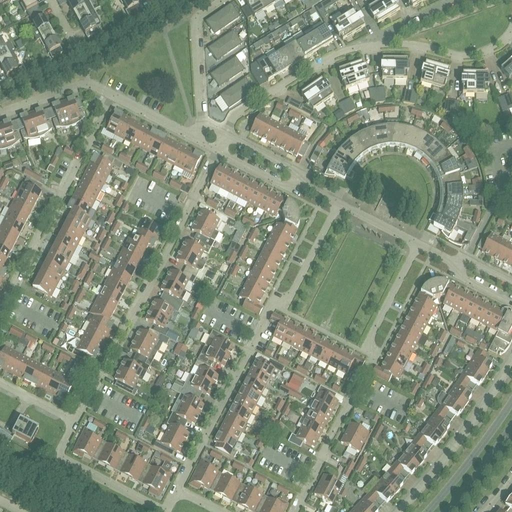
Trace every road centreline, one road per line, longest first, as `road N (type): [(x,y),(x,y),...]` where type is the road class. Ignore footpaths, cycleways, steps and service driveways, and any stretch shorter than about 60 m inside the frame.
road 1 (residential): [(75,420),(220,144)]
road 2 (residential): [(293,511),(418,243)]
road 3 (residential): [(0,309),(111,95)]
road 4 (residential): [(178,490),(276,307)]
road 5 (residential): [(220,144),(266,93),(380,34)]
road 6 (residential): [(511,359),(398,511)]
road 7 (residential): [(161,511),(57,456),(75,420)]
road 8 (residential): [(202,142),(196,15),(219,0)]
road 9 (residential): [(380,34),(461,54),(493,46),(511,26)]
road 10 (tertiary): [(511,400),(427,511)]
road 11 (residential): [(338,203),(220,144)]
road 12 (residential): [(338,203),(290,297),(276,307)]
